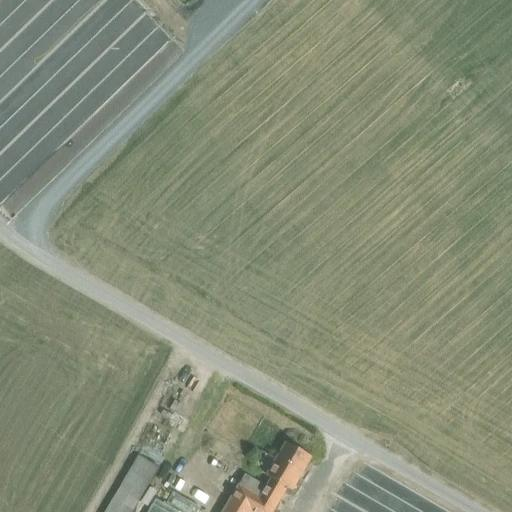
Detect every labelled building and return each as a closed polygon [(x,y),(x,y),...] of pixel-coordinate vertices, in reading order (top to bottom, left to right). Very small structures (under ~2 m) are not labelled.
[(312,458),(286,443),(267,476),(272,479),(266,489),(245,476),(231,500),(251,511),(273,511),(287,488),(293,491),(312,458)] [(139,456),(105,511),(132,511),(159,468),(139,456)] [(180,479),(172,493),(182,499),(190,485),(180,479)] [(177,511),(156,499),(148,511),(177,511)] [(251,511),(231,500),(223,511),(251,511)]
